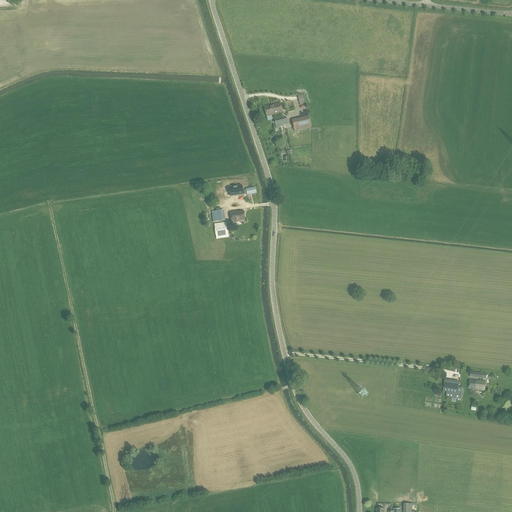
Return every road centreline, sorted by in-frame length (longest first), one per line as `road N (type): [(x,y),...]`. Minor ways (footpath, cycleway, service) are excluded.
road 1 (unclassified): [(359,511),(351,467),(307,415),(292,383),(273,293),(270,181),(212,0)]
road 2 (track): [(114,511),(48,202)]
road 3 (track): [(284,353),(451,371)]
road 4 (unclassified): [(374,0),(511,14)]
